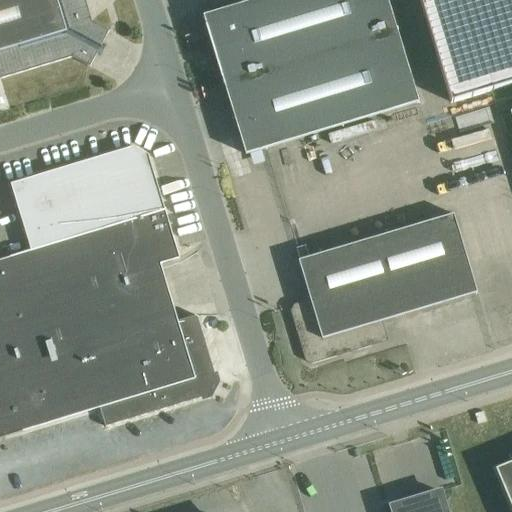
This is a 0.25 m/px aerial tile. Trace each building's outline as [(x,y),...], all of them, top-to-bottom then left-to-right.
[(90,66),(109,30),(92,21),(85,0),(0,0),(0,76),(1,78),(73,57),(90,66)] [(252,0),(203,15),(210,36),(246,154),(419,101),(388,0),(252,0)] [(511,0),(421,0),(452,102),(511,83),(511,0)] [(0,437),(100,407),(106,426),(201,397),(200,394),(208,392),(210,391),(214,384),(214,381),(211,373),(215,372),(197,315),(140,333),(122,275),(180,258),(148,154),(133,146),(11,184),(31,250),(0,259),(0,437)] [(304,301),(294,304),(291,310),(306,360),(312,364),(389,341),(383,320),(477,292),(454,214),(309,257),(306,245),(296,248),(300,260),(299,260),(311,303),(306,305),(304,301)] [(511,461),(496,468),(511,506),(511,461)] [(446,511),(440,491),(392,506),(393,511),(446,511)]
